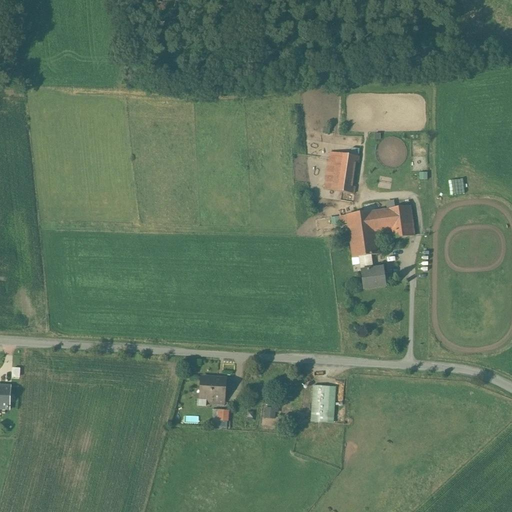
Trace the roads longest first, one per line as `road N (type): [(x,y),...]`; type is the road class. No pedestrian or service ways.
road 1 (tertiary): [(0,342),(425,367),(511,389)]
road 2 (track): [(361,194),(353,207),(295,233),(38,226)]
